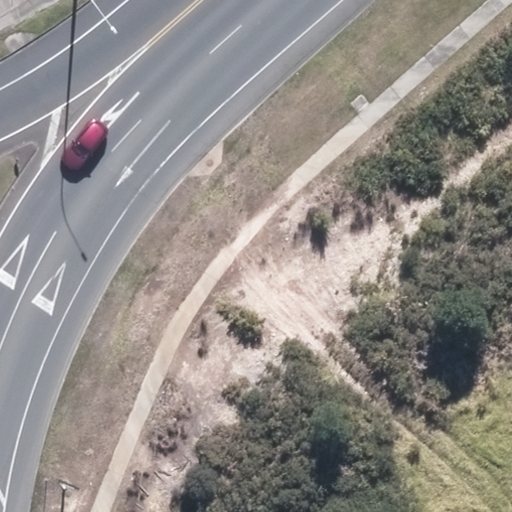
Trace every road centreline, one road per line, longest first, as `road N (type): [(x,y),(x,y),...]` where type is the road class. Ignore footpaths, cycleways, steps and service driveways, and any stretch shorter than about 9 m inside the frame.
road 1 (secondary): [(159,36),(0,344)]
road 2 (secondary): [(0,107),(159,36)]
